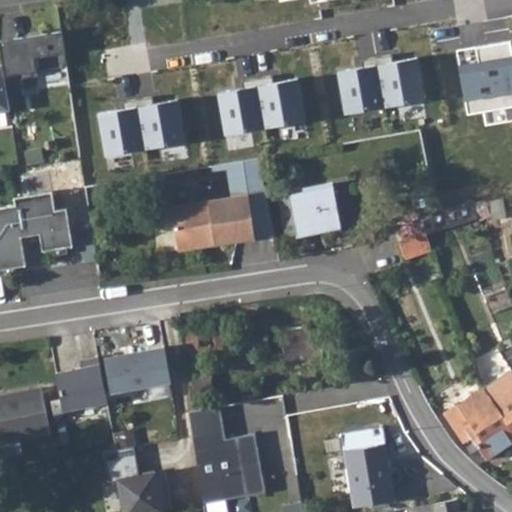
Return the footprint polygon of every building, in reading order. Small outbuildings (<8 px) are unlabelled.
[(23,37),(0,40),(0,58),(1,65),(6,96),(23,93),(20,78),(37,75),(36,70),(66,65),(60,31),(23,37)] [(511,51),(508,32),(452,43),(466,116),(485,113),(487,123),(511,118),(511,51)] [(418,58),(375,67),(384,110),(426,102),(418,58)] [(384,110),(375,67),(337,73),(345,117),(384,110)] [(306,122),(298,79),(258,87),(265,130),(306,122)] [(265,130),(258,87),(215,94),(223,137),(265,130)] [(186,143),(178,101),(138,108),(145,151),(186,143)] [(145,151),(138,108),(98,115),(106,158),(145,151)] [(332,187),(278,198),(286,237),(339,227),(332,187)] [(0,206),(0,268),(25,265),(20,237),(38,234),(41,250),(71,246),(65,207),(54,209),(51,190),(12,197),(14,204),(0,206)] [(245,194),(168,206),(175,250),(251,239),(245,194)] [(501,198),(488,201),(490,220),(504,218),(501,198)] [(434,212),(418,217),(424,233),(425,236),(478,219),(470,200),(452,205),(441,209),(434,212)] [(425,236),(424,233),(397,242),(404,260),(431,252),(425,236)] [(177,325),(186,377),(211,373),(208,353),(234,349),(229,317),(177,325)] [(290,345),(281,346),(285,368),(324,362),(316,323),(288,329),(290,345)] [(263,325),(235,329),(239,356),(268,352),(263,325)] [(163,348),(104,357),(111,391),(169,381),(163,348)] [(105,400),(95,355),(76,359),(78,366),(52,371),(60,409),(105,400)] [(510,369),(482,389),(487,397),(511,433),(511,372),(510,369)] [(211,373),(186,377),(191,401),(215,397),(211,373)] [(158,384),(135,389),(137,400),(160,395),(158,384)] [(41,389),(0,397),(0,441),(51,431),(41,389)] [(457,405),(444,414),(465,443),(471,440),(486,462),(511,443),(511,433),(487,397),(463,414),(457,405)] [(187,412),(203,503),(264,492),(254,433),(224,438),(219,406),(187,412)] [(381,426),(340,433),(352,506),(394,500),(381,426)] [(137,475),(132,446),(101,451),(107,482),(116,480),(122,511),(153,511),(169,509),(162,471),(137,475)] [(457,498),(433,503),(434,511),(470,511),(470,510),(460,511),(457,498)] [(434,511),(433,503),(408,507),(409,511),(434,511)]
